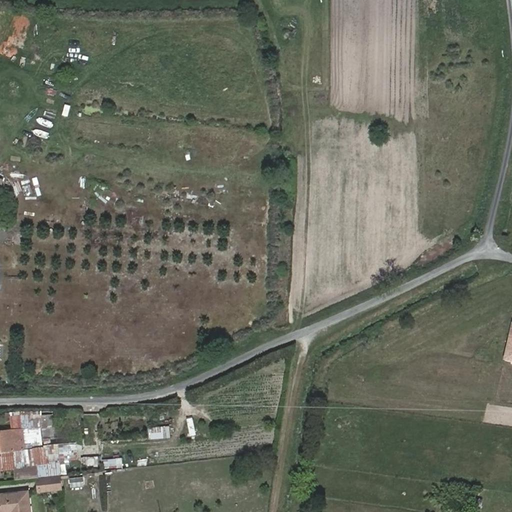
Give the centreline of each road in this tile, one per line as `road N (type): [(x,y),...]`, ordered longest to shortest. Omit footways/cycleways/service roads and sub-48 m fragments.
road 1 (unclassified): [(484,249),(168,393),(0,404)]
road 2 (unclassified): [(511,127),(484,249)]
